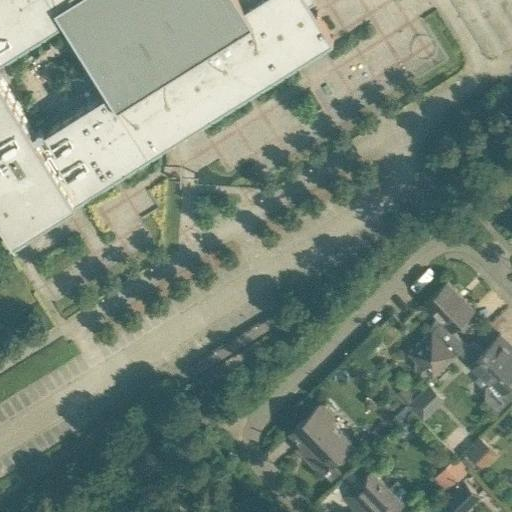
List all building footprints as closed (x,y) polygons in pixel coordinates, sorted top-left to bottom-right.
[(0,0),(0,207),(0,208),(0,211),(15,236),(335,37),(312,0),(0,0)] [(511,71),(502,78),(511,93),(511,71)] [(426,367),(434,375),(468,342),(454,328),(476,306),(448,278),(425,300),(443,318),(410,350),(417,358),(417,367),(426,367)] [(486,346),(470,362),(480,373),(483,369),(492,379),(489,382),(486,385),(486,398),(498,410),(511,396),(511,382),(511,381),(511,379),(511,350),(507,346),(511,343),(501,332),(486,346)] [(420,390),(409,380),(397,392),(407,402),(420,390)] [(424,387),(410,401),(426,417),(440,403),(424,387)] [(331,417),(335,414),(321,400),(292,428),(312,449),(307,454),(322,470),(329,463),(329,464),(353,440),(331,417)] [(460,454),(476,439),(461,424),(446,439),(460,454)] [(486,464),(498,451),(481,436),(469,449),(486,464)] [(455,462),(438,478),(447,488),(470,467),(458,454),(452,459),(455,462)] [(360,480),(345,494),(363,511),(391,511),(403,500),(402,499),(408,493),(408,487),(398,477),(389,486),(388,484),(372,468),(362,477),(360,480)] [(461,511),(480,493),(465,477),(432,510),(434,511),(461,511)] [(413,510),(411,511),(423,511),(426,510),(434,502),(427,496),(419,504),(413,510)] [(232,511),(249,511),(248,498),(231,500),(232,511)]
